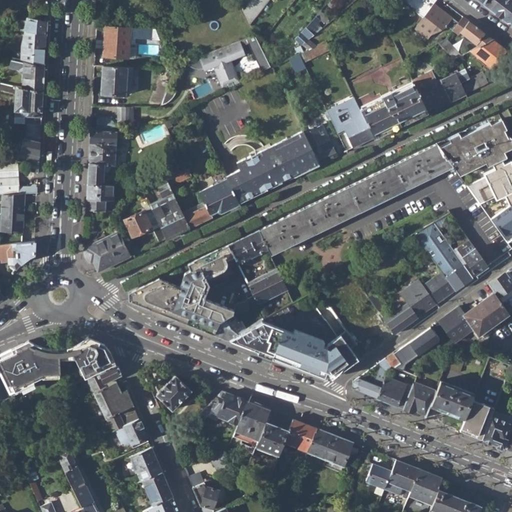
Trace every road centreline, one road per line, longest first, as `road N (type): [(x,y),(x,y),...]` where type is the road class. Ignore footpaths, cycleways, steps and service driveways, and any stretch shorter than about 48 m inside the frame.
road 1 (residential): [(83,289),(107,285),(511,87)]
road 2 (primary): [(320,405),(165,339),(84,294)]
road 3 (residential): [(511,258),(345,377),(320,405)]
road 4 (primary): [(511,481),(320,405)]
road 5 (secondary): [(72,0),(61,203)]
road 6 (primary): [(150,347),(320,405)]
road 7 (residential): [(133,378),(190,511)]
